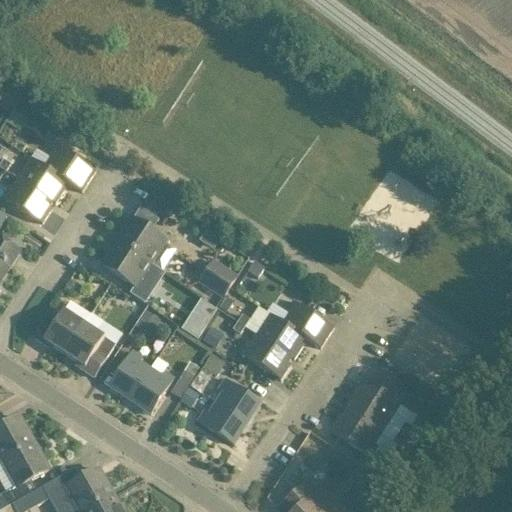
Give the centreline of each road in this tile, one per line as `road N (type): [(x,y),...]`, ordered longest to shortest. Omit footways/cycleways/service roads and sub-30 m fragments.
road 1 (residential): [(0,363),(222,511)]
road 2 (residential): [(230,511),(345,323)]
road 3 (residential): [(0,331),(109,176)]
